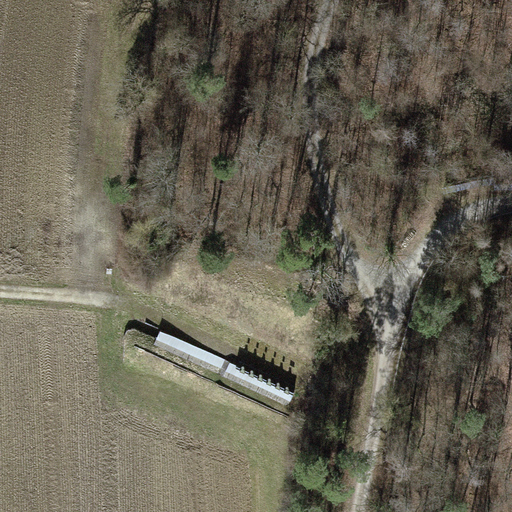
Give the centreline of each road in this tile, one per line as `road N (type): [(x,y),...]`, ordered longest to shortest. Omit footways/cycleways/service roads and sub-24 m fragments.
road 1 (track): [(359,511),(402,270),(419,245),(461,218),(511,205)]
road 2 (track): [(347,250),(315,139),(315,86),(337,0)]
road 3 (track): [(0,288),(102,296),(136,313)]
